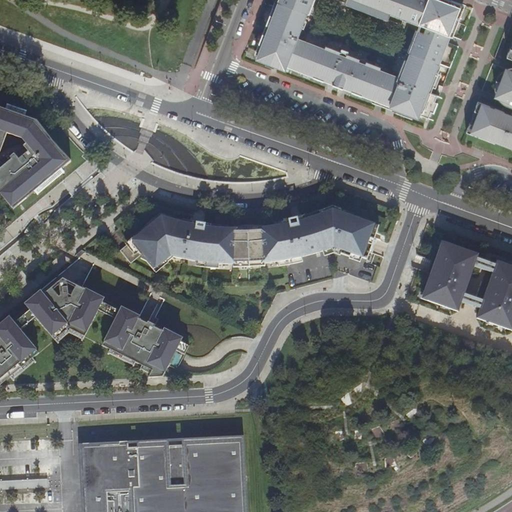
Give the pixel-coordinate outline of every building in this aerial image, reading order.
[(274,2),(269,14),(272,15),(277,3),(278,2),(274,0),(274,2)] [(278,0),(278,2),(277,3),(305,14),(306,12),(309,5),(311,6),(313,0),(348,0),(353,2),(351,5),(380,16),(381,14),(388,16),(390,12),(426,25),(424,30),(423,32),(415,29),(412,36),(415,38),(412,44),(410,43),(407,51),(410,52),(409,53),(437,63),(441,54),(438,53),(445,33),(448,34),(454,21),(457,22),(461,10),(458,9),(460,2),(453,0),(450,0),(450,2),(444,0),(278,0)] [(346,53),(344,59),(337,57),(340,50),(325,45),(324,48),(296,37),(299,29),(300,26),(303,27),(305,20),(303,19),(305,14),(277,3),(272,15),(269,14),(266,20),(265,23),(269,25),(266,31),(265,34),(262,32),(258,42),(261,43),(256,58),(266,61),(267,64),(271,65),(274,64),(275,61),(279,63),(279,66),(284,68),(285,65),(328,82),(329,79),(335,81),(334,84),(340,87),(341,84),(347,86),(346,89),(384,104),(386,100),(403,108),(403,111),(417,116),(418,113),(427,116),(433,99),(430,98),(432,92),(430,91),(435,77),(432,76),(437,63),(409,53),(406,59),(404,65),(401,64),(397,76),(396,78),(385,74),(385,72),(379,69),(380,66),(365,60),(364,63),(358,61),(359,58),(346,53)] [(454,21),(448,34),(451,36),(457,22),(454,21)] [(441,54),(448,34),(445,33),(438,53),(441,54)] [(340,50),(337,57),(344,59),(346,53),(340,50)] [(511,108),(511,109),(510,115),(509,117),(511,118),(511,102),(505,100),(501,94),(498,88),(500,81),(504,76),(509,73),(511,72),(511,67),(510,68),(504,70),(500,73),(495,80),(494,86),(494,90),(495,96),(499,101),(503,104),(511,108)] [(505,100),(511,102),(511,72),(509,73),(504,76),(500,81),(498,88),(501,94),(505,100)] [(427,116),(430,118),(439,95),(432,92),(430,98),(433,99),(427,116)] [(476,101),(465,132),(471,134),(483,104),(476,101)] [(7,104),(5,108),(6,109),(6,111),(15,115),(16,112),(25,115),(26,112),(8,105),(8,104),(7,104)] [(511,118),(509,117),(510,115),(483,104),(471,134),(490,141),(495,139),(511,145),(511,118)] [(61,168),(71,160),(69,158),(64,153),(61,150),(56,145),(51,139),(49,141),(33,121),(24,118),(25,115),(16,112),(15,115),(6,111),(6,109),(5,108),(0,106),(0,150),(7,132),(22,137),(26,142),(23,145),(24,146),(15,154),(14,152),(9,156),(11,158),(4,164),(2,162),(0,163),(0,192),(4,198),(9,194),(18,204),(26,197),(24,194),(32,188),(34,190),(44,182),(43,179),(58,166),(60,169),(61,168)] [(49,141),(51,139),(51,138),(44,130),(39,122),(37,120),(25,115),(24,118),(33,121),(49,141)] [(511,145),(495,139),(490,141),(511,149),(511,145)] [(44,182),(34,190),(37,193),(63,171),(61,168),(60,169),(58,166),(43,179),(44,182)] [(4,198),(13,208),(18,204),(9,194),(4,198)] [(175,253),(174,255),(203,261),(251,263),(301,256),(333,246),(367,258),(379,224),(333,208),(302,219),(303,222),(293,225),(292,221),(261,226),(261,229),(252,230),(244,230),(234,230),(234,227),(230,227),(229,227),(209,225),(209,227),(203,226),(202,229),(192,227),(192,223),(191,223),(191,222),(189,222),(188,222),(184,221),(164,216),(162,215),(144,229),(146,232),(132,243),(130,241),(120,249),(131,262),(141,254),(155,270),(167,260),(164,256),(169,252),(175,253)] [(423,298),(458,311),(462,301),(465,292),(474,266),(477,257),(479,254),(443,241),(423,298)] [(474,266),(493,273),(497,264),(477,257),(474,266)] [(481,308),(478,317),(511,328),(511,265),(498,260),(497,264),(493,273),(484,299),(481,308)] [(36,316),(55,339),(64,331),(62,329),(68,324),(75,327),(73,330),(85,335),(98,309),(102,301),(104,298),(63,277),(28,307),(30,309),(36,316)] [(462,301),(481,308),(484,299),(465,292),(462,301)] [(116,318),(120,309),(102,301),(98,309),(116,318)] [(182,337),(121,307),(120,309),(116,318),(102,344),(110,348),(114,350),(115,347),(133,357),(132,359),(135,361),(142,364),(143,365),(144,362),(153,367),(150,373),(148,377),(163,376),(177,348),(181,340),(182,337)] [(30,309),(14,322),(20,329),(36,316),(30,309)] [(0,329),(0,384),(0,380),(8,374),(10,376),(22,366),(20,364),(28,358),(30,360),(39,352),(20,329),(14,322),(12,320),(0,329)] [(83,339),(85,335),(73,330),(75,327),(68,324),(62,329),(64,331),(55,339),(58,343),(69,332),(83,339)] [(189,344),(181,340),(177,348),(185,352),(189,344)] [(108,352),(133,364),(135,361),(132,359),(133,357),(115,347),(114,350),(110,348),(108,352)] [(10,376),(13,379),(35,360),(33,357),(30,360),(28,358),(20,364),(22,366),(10,376)] [(153,367),(144,362),(143,365),(142,364),(140,368),(150,373),(153,367)] [(85,511),(249,511),(246,434),(180,438),(82,442),(84,482),(85,511)] [(47,479),(0,480),(0,488),(47,487),(47,479)]
